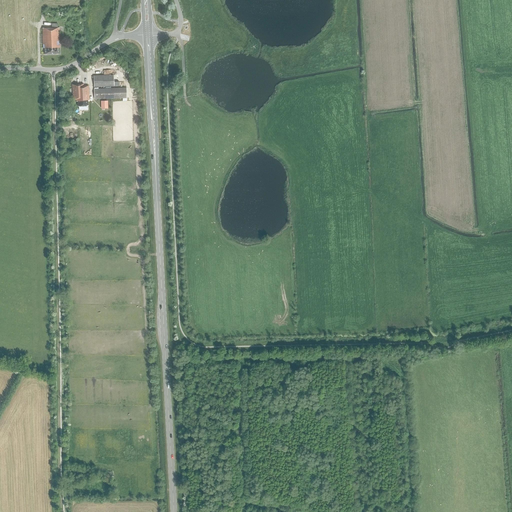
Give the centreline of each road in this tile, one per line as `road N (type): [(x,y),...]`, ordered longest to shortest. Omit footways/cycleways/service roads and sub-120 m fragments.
road 1 (unknown): [(184,81),(169,106),(180,321),(190,339),(444,347),(511,328)]
road 2 (track): [(53,81),(59,511)]
road 3 (primary): [(173,511),(155,169)]
road 4 (primary): [(144,35),(155,169)]
road 5 (primary): [(155,169),(150,35)]
road 6 (unclassified): [(0,68),(63,68),(117,38)]
